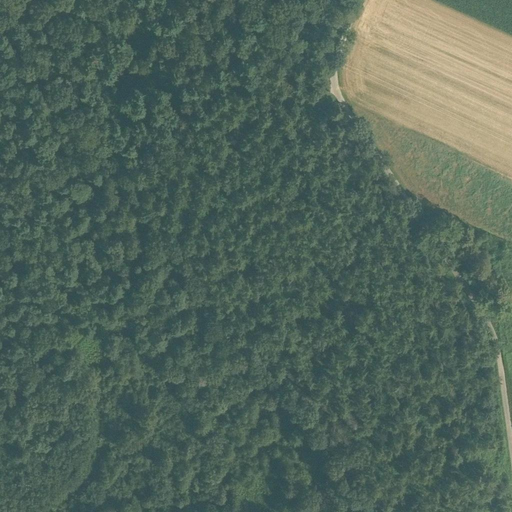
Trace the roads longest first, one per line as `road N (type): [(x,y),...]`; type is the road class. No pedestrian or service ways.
road 1 (track): [(328,83),(0,412)]
road 2 (track): [(511,451),(493,332),(328,83)]
